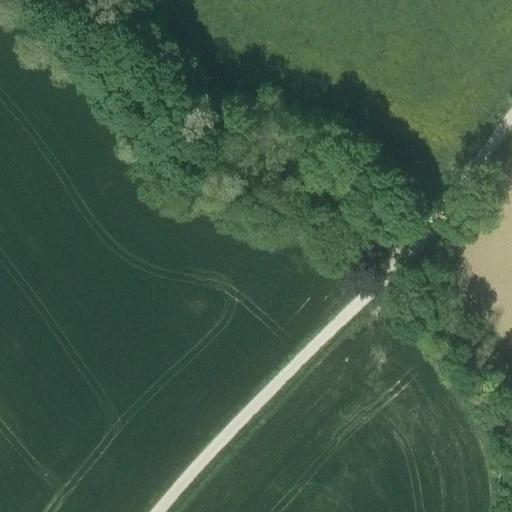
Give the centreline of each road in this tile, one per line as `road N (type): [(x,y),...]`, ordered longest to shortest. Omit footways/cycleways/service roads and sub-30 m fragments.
road 1 (track): [(158,511),(400,256)]
road 2 (track): [(400,256),(511,116)]
